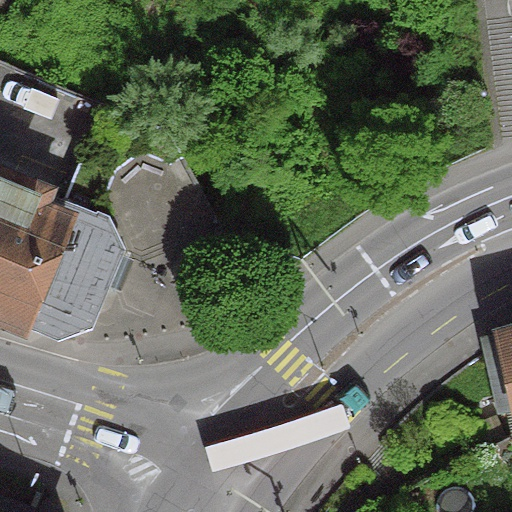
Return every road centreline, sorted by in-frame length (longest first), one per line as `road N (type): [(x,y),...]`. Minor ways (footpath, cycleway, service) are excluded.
road 1 (primary): [(210,476),(251,426),(371,315),(511,231)]
road 2 (secondary): [(0,408),(210,476)]
